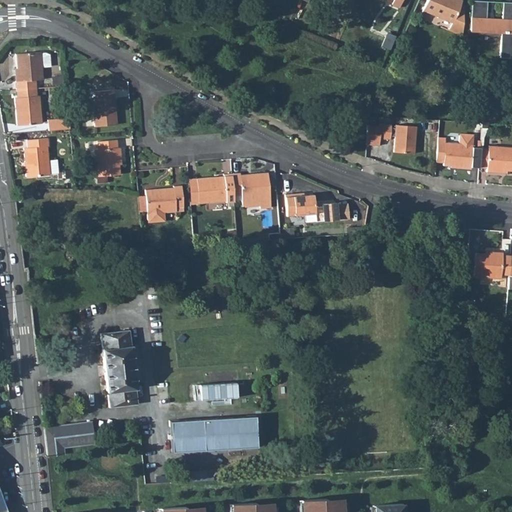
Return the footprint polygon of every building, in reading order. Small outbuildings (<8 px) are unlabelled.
[(304,0),(303,0),(299,0),(295,10),(299,11),(304,0)] [(462,0),(460,0),(426,0),(422,10),(451,22),(448,30),(462,36),(463,16),(456,13),(462,0)] [(487,1),(473,0),(471,0),(469,31),(501,33),(499,57),(511,57),(511,2),(502,2),(502,19),(486,18),(487,1)] [(389,49),(395,36),(387,32),(381,46),(389,49)] [(15,81),(16,89),(36,88),(35,80),(42,79),(41,67),(50,66),(49,54),(45,52),(40,53),(40,51),(15,54),(16,68),(17,81),(15,81)] [(36,96),(36,88),(16,89),(16,97),(14,97),(16,125),(41,123),(39,95),(36,96)] [(92,99),(94,126),(117,124),(115,109),(113,109),(112,98),(114,98),(113,89),(94,91),(94,99),(92,99)] [(70,102),(67,103),(68,112),(79,111),(78,101),(70,102)] [(68,117),(47,119),(48,130),(69,128),(68,117)] [(380,126),(367,125),(366,144),(379,145),(379,138),(389,139),(390,136),(394,136),(393,152),(414,153),(415,126),(395,124),(395,128),(390,127),(390,124),(380,124),(380,126)] [(470,167),(478,167),(480,147),(472,147),(472,144),(473,134),(461,133),(459,136),(458,143),(444,142),(445,137),(437,136),(435,162),(443,162),(443,165),(455,166),(455,168),(470,169),(470,167)] [(26,177),(50,175),(50,174),(48,160),(47,146),(49,146),(48,138),(27,140),(27,147),(23,148),(26,177)] [(117,140),(97,141),(97,149),(93,150),(96,177),(120,175),(119,164),(118,159),(121,159),(120,147),(117,148),(117,140)] [(511,170),(511,147),(488,145),(488,148),(482,147),(480,147),(478,167),(486,168),(486,171),(501,173),(501,170),(506,170),(511,170)] [(48,160),(50,174),(58,173),(57,159),(48,160)] [(241,194),(241,199),(241,204),(244,207),(259,206),(259,208),(270,207),(269,197),(267,172),(251,174),(251,175),(240,176),(240,173),(231,173),(233,195),(241,194)] [(233,201),(233,195),(231,173),(223,174),(223,178),(212,178),(212,177),(195,178),(197,203),(225,201),(225,202),(233,201)] [(195,178),(188,178),(189,204),(197,203),(195,178)] [(173,187),(145,189),(145,196),(146,211),(147,213),(147,220),(150,222),(162,221),(164,218),(164,212),(176,211),(175,207),(183,206),(181,185),(173,186),(173,187)] [(37,199),(35,188),(17,190),(19,202),(37,199)] [(293,193),(284,194),(286,215),(304,214),(305,222),(337,219),(336,207),(335,203),(321,204),(321,206),(314,206),(313,194),(293,196),(293,193)] [(139,211),(146,211),(145,196),(138,196),(139,211)] [(336,207),(337,219),(348,218),(347,206),(336,207)] [(283,238),(293,237),(293,228),(282,228),(283,238)] [(502,252),(490,251),(490,253),(475,252),(473,276),(500,278),(500,274),(508,275),(510,255),(502,255),(502,252)] [(99,334),(109,408),(137,404),(128,330),(99,334)] [(255,416),(170,421),(171,435),(171,439),(172,452),(257,447),(255,416)] [(94,444),(92,421),(44,427),(47,455),(63,453),(63,448),(94,444)] [(180,481),(213,479),(213,470),(180,472),(180,481)] [(326,497),(301,499),(301,510),(304,510),(304,511),(341,511),(341,499),(326,500),(326,497)] [(255,502),(230,503),(231,511),(271,511),(271,503),(255,504),(255,502)] [(402,511),(402,502),(373,504),(373,511),(402,511)]
